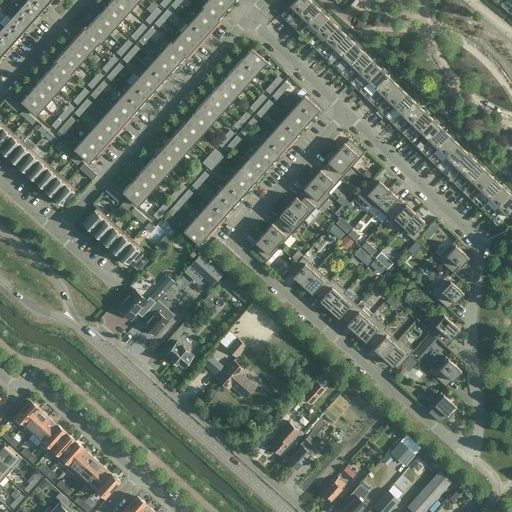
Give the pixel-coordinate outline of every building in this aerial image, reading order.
[(46,6),(39,0),(27,0),(25,2),(39,14),(46,6)] [(131,9),(120,0),(111,0),(108,3),(124,17),(131,9)] [(138,1),(137,0),(120,0),(131,9),(138,1)] [(180,0),(175,0),(171,5),(175,9),(182,2),(180,0)] [(227,9),(216,0),(206,0),(203,4),(220,19),(221,19),(219,18),(227,9)] [(235,0),(234,0),(216,0),(227,9),(235,0)] [(290,23),(311,1),(310,0),(294,0),(281,14),(290,23)] [(511,13),(511,11),(511,0),(505,0),(501,5),(511,13)] [(298,31),(320,9),(311,1),(290,23),(298,31)] [(39,14),(25,2),(18,10),(32,23),(39,14)] [(124,17),(108,3),(101,11),(117,25),(124,17)] [(220,19),(203,4),(202,5),(204,6),(197,14),(212,28),(220,19)] [(156,17),(162,10),(157,7),(151,13),(156,17)] [(166,20),(172,12),(168,8),(161,16),(166,20)] [(307,40),(329,17),(320,9),(298,31),(307,40)] [(32,23),(18,10),(11,18),(25,31),(32,23)] [(117,25),(101,11),(94,19),(109,33),(117,25)] [(146,20),(150,24),(156,17),(151,13),(146,20)] [(25,31),(11,18),(7,14),(0,21),(0,22),(4,26),(17,39),(25,31)] [(212,28),(197,14),(189,23),(204,37),(212,28)] [(161,16),(155,23),(159,27),(166,20),(161,16)] [(316,48),(337,26),(329,17),(307,40),(316,48)] [(109,33),(94,19),(87,27),(86,26),(85,26),(102,42),(109,33)] [(141,33),(147,27),(143,23),(137,29),(141,33)] [(204,37),(189,23),(180,32),(196,46),(204,37)] [(17,39),(4,26),(0,30),(0,37),(10,47),(17,39)] [(102,42),(85,26),(78,34),(93,48),(100,41),(102,42)] [(150,37),(156,30),(152,26),(145,33),(150,37)] [(324,57),(346,34),(337,26),(316,48),(324,57)] [(131,36),(135,40),(141,33),(137,29),(131,36)] [(196,46),(180,32),(173,41),(171,40),(188,55),(196,46)] [(145,33),(139,41),(143,45),(150,37),(145,33)] [(86,56),(93,48),(78,34),(71,42),(86,56)] [(333,65),(355,43),(346,34),(324,57),(333,65)] [(10,47),(0,37),(0,52),(3,55),(10,47)] [(127,49),(133,43),(128,39),(122,45),(127,49)] [(188,55),(171,40),(163,49),(178,63),(186,55),(187,56),(188,55)] [(86,56),(71,42),(63,51),(79,64),(86,56)] [(342,73),(363,51),(355,43),(333,65),(342,73)] [(134,55),(140,48),(136,44),(129,51),(134,55)] [(117,52),(121,56),(127,49),(122,45),(117,52)] [(252,47),(244,56),(259,70),(267,61),(252,47)] [(170,72),(178,63),(163,49),(155,58),(170,72)] [(79,64),(63,51),(56,59),(73,74),(74,73),(72,72),(79,64)] [(129,51),(123,58),(127,62),(134,55),(129,51)] [(350,82),(372,59),(363,51),(342,73),(350,82)] [(112,65),(118,59),(114,55),(108,62),(112,65)] [(251,79),(259,70),(244,56),(236,65),(251,79)] [(170,72),(155,58),(147,67),(162,81),(170,72)] [(73,74),(56,59),(57,60),(50,68),(66,82),(73,74)] [(359,90),(381,68),(372,59),(350,82),(359,90)] [(102,68),(107,72),(112,65),(108,62),(102,68)] [(117,73),(124,66),(119,62),(113,69),(117,73)] [(251,79),(236,65),(227,74),(243,88),(251,79)] [(162,81),(147,67),(139,76),(154,90),(162,81)] [(66,82),(50,68),(43,76),(59,90),(66,82)] [(368,99),(389,76),(381,68),(359,90),(368,99)] [(113,69),(107,77),(111,80),(117,73),(113,69)] [(98,82),(104,75),(99,71),(93,78),(98,82)] [(243,88),(227,74),(219,83),(235,97),(243,88)] [(276,86),(283,79),(278,75),(272,82),(276,86)] [(59,90),(43,76),(36,84),(51,98),(59,90)] [(154,90),(139,76),(131,85),(146,99),(154,90)] [(376,107),(398,84),(389,76),(368,99),(376,107)] [(88,84),(92,88),(98,82),(93,78),(88,84)] [(101,91),(108,84),(103,80),(97,87),(101,91)] [(283,92),(290,85),(285,81),(279,88),(283,92)] [(266,89),(270,93),(276,86),(272,82),(266,89)] [(235,97),(219,83),(211,92),(227,106),(235,97)] [(51,98),(36,84),(29,92),(44,106),(51,98)] [(385,115),(407,93),(398,84),(376,107),(385,115)] [(146,99),(131,85),(123,94),(138,108),(146,99)] [(84,98),(89,91),(85,87),(79,94),(84,98)] [(97,87),(90,94),(95,99),(101,91),(97,87)] [(279,88),(272,95),(277,99),(283,92),(279,88)] [(44,106),(29,92),(21,101),(37,114),(44,106)] [(227,106),(211,92),(203,101),(219,115),(227,106)] [(260,104),(267,97),(262,93),(256,100),(260,104)] [(296,104),(297,104),(312,118),(320,108),(305,94),(302,98),(297,94),(295,96),(292,93),(289,97),(296,104)] [(394,124),(415,101),(407,93),(385,115),(394,124)] [(73,100),(78,104),(84,98),(79,94),(73,100)] [(138,108),(123,94),(115,103),(130,117),(138,108)] [(21,106),(8,95),(4,100),(17,111),(21,106)] [(92,102),(87,98),(81,105),(85,109),(92,102)] [(267,110),(274,103),(269,99),(263,106),(267,110)] [(250,107),(254,111),(260,104),(256,100),(250,107)] [(219,115),(203,101),(195,110),(211,124),(219,115)] [(402,132),(424,110),(415,101),(394,124),(402,132)] [(69,114),(75,107),(71,103),(65,110),(69,114)] [(130,117),(115,103),(106,112),(122,126),(130,117)] [(304,127),(312,118),(297,104),(296,104),(288,113),(304,127)] [(81,105),(74,112),(79,116),(85,109),(81,105)] [(263,106),(256,113),(261,117),(267,110),(263,106)] [(30,114),(24,109),(19,114),(26,119),(30,114)] [(59,117),(63,120),(69,114),(65,110),(59,117)] [(211,124),(195,110),(187,119),(203,133),(211,124)] [(411,141),(433,118),(424,110),(402,132),(411,141)] [(244,122),(251,115),(246,111),(240,118),(244,122)] [(122,126),(106,112),(98,121),(114,135),(122,126)] [(304,127),(288,113),(280,122),(296,136),(304,127)] [(37,120),(30,114),(26,119),(32,125),(37,120)] [(69,127),(76,120),(71,116),(65,123),(69,127)] [(251,128),(257,121),(253,117),(247,124),(251,128)] [(51,125),(56,129),(62,122),(58,118),(51,125)] [(234,125),(238,129),(244,122),(240,118),(234,125)] [(420,149),(441,127),(433,118),(411,141),(420,149)] [(203,133),(187,119),(179,128),(195,142),(203,133)] [(114,135),(98,121),(90,130),(106,144),(114,135)] [(296,136),(280,122),(272,131),(288,145),(296,136)] [(65,123),(58,130),(63,134),(69,127),(65,123)] [(0,147),(14,132),(5,124),(0,129),(0,147)] [(247,124),(240,131),(245,135),(251,128),(247,124)] [(48,130),(42,125),(37,130),(44,135),(48,130)] [(428,157),(450,135),(441,127),(420,149),(428,157)] [(195,142),(179,128),(171,137),(187,151),(195,142)] [(0,148),(9,156),(23,140),(26,137),(17,129),(14,132),(0,147),(0,148)] [(228,140),(235,133),(230,129),(224,136),(228,140)] [(55,136),(48,130),(44,135),(50,141),(55,136)] [(106,144),(90,130),(82,139),(98,153),(106,144)] [(288,145),(272,131),(264,140),(280,154),(288,145)] [(235,146),(241,139),(237,135),(230,142),(235,146)] [(437,166),(459,143),(450,135),(428,157),(437,166)] [(217,143),(222,147),(228,140),(224,136),(217,143)] [(187,151),(171,137),(163,146),(179,160),(187,151)] [(345,142),(336,151),(352,165),(364,152),(349,138),(345,142)] [(98,153),(82,139),(74,148),(90,162),(98,153)] [(18,164),(32,148),(23,140),(9,156),(18,164)] [(280,154),(264,140),(256,149),(272,162),(280,154)] [(66,146),(60,141),(55,146),(62,151),(66,146)] [(230,142),(224,149),(229,153),(235,146),(230,142)] [(445,174),(467,152),(459,143),(437,166),(445,174)] [(66,146),(62,151),(68,157),(73,152),(66,146)] [(179,160),(163,146),(155,155),(171,169),(179,160)] [(27,172),(41,156),(32,148),(18,164),(27,172)] [(213,159),(220,152),(215,148),(209,155),(213,159)] [(272,162),(256,149),(248,158),(264,171),(272,162)] [(340,179),(352,165),(336,151),(328,161),(325,165),(340,179)] [(224,156),(220,152),(213,159),(218,163),(224,156)] [(454,183),(476,160),(467,152),(445,174),(454,183)] [(81,160),(75,155),(71,160),(77,165),(81,160)] [(171,169),(155,155),(147,164),(163,178),(171,169)] [(207,166),(213,159),(209,155),(202,162),(207,166)] [(36,180),(50,164),(41,156),(27,172),(36,180)] [(264,171),(248,158),(240,167),(256,180),(264,171)] [(211,170),(218,163),(213,159),(207,166),(211,170)] [(463,191),(485,168),(476,160),(454,183),(463,191)] [(97,174),(84,163),(80,168),(93,179),(97,174)] [(45,188),(59,172),(50,164),(36,180),(45,188)] [(154,187),(163,178),(147,164),(139,173),(154,187)] [(196,176),(203,169),(198,165),(192,172),(196,176)] [(329,192),(340,179),(325,165),(321,169),(320,169),(312,178),(331,195),(331,194),(329,192)] [(248,189),(256,180),(240,167),(232,176),(248,189)] [(471,199),(493,177),(485,168),(463,191),(471,199)] [(203,182),(209,175),(205,171),(198,178),(203,182)] [(54,196),(68,180),(59,172),(45,188),(54,196)] [(185,179),(190,183),(196,176),(192,172),(185,179)] [(154,187),(139,173),(131,182),(146,196),(154,187)] [(248,189),(232,176),(224,185),(240,198),(248,189)] [(374,204),(388,188),(379,180),(378,180),(374,176),(360,192),(374,204)] [(480,208),(502,185),(493,177),(471,199),(480,208)] [(198,178),(192,185),(196,189),(203,182),(198,178)] [(331,195),(312,178),(304,187),(304,188),(301,192),(319,208),(331,195)] [(77,189),(68,180),(54,196),(63,205),(77,189)] [(146,196),(131,182),(123,191),(138,205),(146,196)] [(180,194),(187,187),(182,183),(176,190),(180,194)] [(123,197),(110,185),(105,190),(118,202),(123,197)] [(240,198),(224,185),(216,194),(232,207),(240,198)] [(489,216),(511,194),(502,185),(480,208),(489,216)] [(187,200),(193,192),(189,188),(182,196),(187,200)] [(388,216),(401,201),(397,197),(398,197),(388,188),(374,204),(388,216)] [(169,197),(174,201),(180,194),(176,190),(169,197)] [(319,208),(301,192),(297,196),(296,196),(288,205),(304,219),(316,206),(318,209),(319,208)] [(337,199),(344,204),(348,199),(342,193),(337,199)] [(232,207),(216,194),(208,203),(223,216),(232,207)] [(511,209),(511,195),(511,194),(489,216),(498,225),(511,209)] [(182,196),(176,203),(180,207),(187,200),(182,196)] [(132,205),(125,199),(121,204),(127,210),(132,205)] [(164,212),(171,204),(166,200),(160,208),(164,212)] [(405,204),(401,201),(388,216),(401,228),(415,212),(406,204),(405,204)] [(223,216),(208,203),(200,212),(215,225),(223,216)] [(174,205),(168,212),(172,216),(179,209),(174,205)] [(292,233),(304,219),(288,205),(279,214),(280,215),(276,219),(292,233)] [(92,231),(107,215),(97,206),(83,222),(92,231)] [(141,213),(134,207),(130,212),(136,218),(141,213)] [(153,215),(158,219),(164,212),(160,208),(153,215)] [(215,225),(200,212),(192,221),(207,234),(215,225)] [(425,221),(415,212),(401,228),(415,241),(429,225),(424,221),(425,221)] [(147,219),(141,213),(136,218),(143,224),(147,219)] [(101,239),(116,223),(107,215),(92,231),(101,239)] [(347,231),(353,225),(342,215),(336,221),(347,231)] [(280,246),(292,233),(276,219),(273,223),(272,223),(264,232),(280,246)] [(435,219),(426,234),(431,238),(440,222),(435,219)] [(207,234),(192,221),(184,230),(199,244),(207,234)] [(110,247),(125,231),(116,223),(101,239),(110,247)] [(149,223),(145,227),(150,232),(154,227),(149,223)] [(341,238),(345,229),(332,223),(328,232),(341,238)] [(119,255),(133,239),(125,231),(110,247),(119,255)] [(267,260),(280,246),(264,232),(255,241),(256,242),(252,246),(267,260)] [(341,241),(348,248),(356,240),(349,233),(341,241)] [(161,251),(170,241),(165,236),(156,246),(161,251)] [(147,251),(137,242),(133,239),(119,255),(129,263),(134,267),(147,251)] [(363,245),(373,254),(378,249),(367,240),(363,245)] [(469,256),(453,242),(438,259),(453,273),(459,266),(460,266),(469,256)] [(363,247),(357,253),(368,263),(374,257),(363,247)] [(200,254),(191,264),(213,285),(223,274),(200,254)] [(302,284),(317,268),(303,256),(289,271),(294,275),(293,276),(302,284)] [(316,295),(333,277),(332,277),(330,280),(317,268),(302,284),(312,292),(313,292),(316,295)] [(168,275),(156,289),(162,295),(174,281),(168,275)] [(223,281),(246,302),(251,296),(228,275),(223,281)] [(445,275),(430,292),(448,308),(454,301),(455,302),(464,292),(445,275)] [(329,308),(346,289),(333,277),(316,295),(321,299),(320,300),(329,308)] [(135,289),(118,307),(131,319),(137,312),(142,316),(155,301),(150,296),(147,299),(135,289)] [(343,320),(357,304),(344,293),(347,290),(346,289),(329,308),(339,316),(343,320)] [(396,307),(399,303),(389,297),(387,300),(396,307)] [(155,335),(174,315),(157,300),(154,304),(145,314),(150,318),(144,324),(150,330),(151,329),(155,332),(154,333),(155,335)] [(356,332),(373,314),(364,306),(362,309),(357,304),(343,320),(347,323),(347,324),(356,332)] [(451,339),(460,329),(441,312),(426,328),(445,345),(451,338),(451,339)] [(370,344),(387,326),(373,314),(356,332),(366,341),(366,340),(370,344)] [(383,356),(400,338),(399,337),(397,340),(385,329),(387,326),(370,344),(374,347),(374,348),(383,356)] [(220,340),(228,346),(237,336),(230,329),(220,340)] [(237,357),(247,345),(238,338),(228,349),(237,357)] [(414,350),(400,338),(383,356),(393,365),(393,364),(398,368),(414,350)] [(177,340),(166,353),(172,358),(171,359),(177,364),(178,363),(183,368),(194,356),(189,351),(189,350),(183,345),(177,340)] [(217,373),(225,365),(211,353),(204,362),(217,373)] [(453,380),(462,370),(446,356),(431,372),(446,386),(452,379),(453,380)] [(246,398),(256,386),(242,373),(245,369),(234,359),(217,378),(228,388),(232,385),(246,398)] [(323,374),(303,396),(311,403),(325,388),(320,384),(326,377),(323,374)] [(441,392),(426,408),(442,422),(448,415),(448,416),(457,406),(441,392)] [(31,400),(30,399),(19,411),(16,416),(25,424),(39,408),(35,403),(34,404),(30,401),(31,400)] [(40,408),(39,408),(25,424),(34,432),(48,416),(44,411),(43,412),(39,409),(40,408)] [(53,420),(48,416),(34,432),(42,440),(39,443),(40,444),(57,423),(56,424),(52,421),(53,420)] [(317,434),(326,424),(320,418),(311,429),(312,430),(300,444),(301,445),(287,461),(296,469),(319,444),(317,443),(321,438),(317,434)] [(280,454),(300,431),(288,420),(277,432),(280,435),(271,446),(280,454)] [(62,428),(57,423),(40,444),(49,452),(65,433),(61,429),(62,428)] [(9,442),(13,437),(8,432),(4,437),(9,442)] [(70,436),(65,433),(49,452),(52,448),(60,456),(57,459),(58,459),(75,440),(70,435),(70,436)] [(19,441),(13,437),(9,442),(14,446),(19,441)] [(75,440),(58,459),(67,467),(84,448),(79,443),(78,444),(75,441),(75,440)] [(400,440),(391,451),(406,464),(416,454),(400,440)] [(5,445),(0,450),(0,455),(10,464),(17,456),(5,445)] [(31,453),(26,448),(22,453),(27,458),(31,453)] [(85,448),(84,448),(67,467),(75,475),(93,456),(88,451),(87,452),(84,449),(85,448)] [(430,463),(434,459),(426,452),(422,456),(430,463)] [(37,457),(31,453),(27,458),(32,462),(37,457)] [(412,462),(417,466),(421,462),(428,469),(432,465),(420,454),(412,462)] [(10,464),(0,455),(0,469),(6,475),(13,467),(10,464)] [(98,460),(93,456),(75,475),(76,476),(79,472),(87,480),(102,464),(102,463),(101,464),(97,461),(98,460)] [(49,469),(44,464),(40,469),(45,474),(49,469)] [(107,468),(102,464),(87,480),(96,488),(111,472),(111,471),(110,472),(106,469),(107,468)] [(356,474),(347,466),(341,472),(350,480),(356,474)] [(54,473),(49,469),(45,474),(50,478),(54,473)] [(423,511),(451,481),(439,470),(408,506),(414,511),(423,511)] [(116,476),(111,472),(96,488),(106,496),(120,480),(120,479),(119,480),(115,477),(116,476)] [(341,487),(345,483),(339,478),(335,482),(333,481),(323,491),(327,495),(327,496),(329,499),(331,498),(332,500),(342,489),(341,487)] [(67,485),(62,480),(58,485),(63,490),(67,485)] [(446,500),(450,504),(464,489),(474,499),(478,494),(464,481),(446,500)] [(29,491),(34,485),(30,482),(26,488),(29,491)] [(342,510),(344,511),(358,511),(369,500),(364,496),(369,490),(360,483),(345,499),(349,502),(342,510)] [(72,489),(67,485),(63,490),(68,494),(72,489)] [(389,511),(400,500),(388,489),(367,511),(389,511)] [(74,504),(60,492),(56,496),(61,501),(53,509),(50,506),(49,506),(55,511),(74,511),(69,507),(72,503),(73,504),(74,504)] [(139,511),(147,504),(138,495),(122,511),(139,511)] [(81,506),(85,501),(80,496),(75,501),(81,506)] [(15,507),(19,502),(16,499),(11,504),(15,507)] [(92,507),(85,501),(81,506),(87,511),(92,507)]
